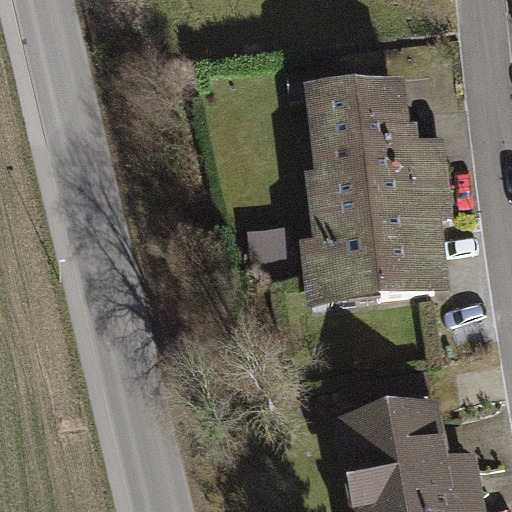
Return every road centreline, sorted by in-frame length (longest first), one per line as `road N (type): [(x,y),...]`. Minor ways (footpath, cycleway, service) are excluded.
road 1 (tertiary): [(164,511),(43,0)]
road 2 (residential): [(471,0),(511,337)]
